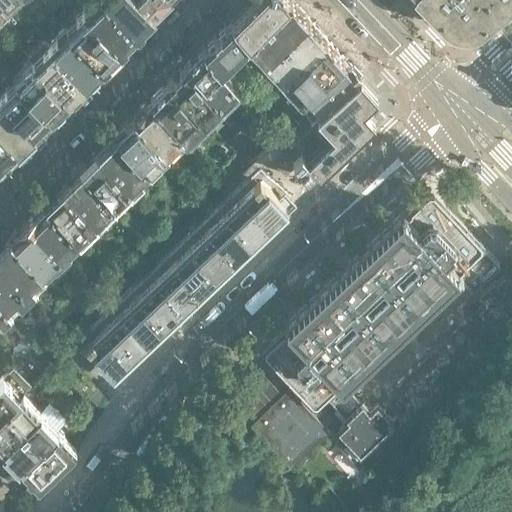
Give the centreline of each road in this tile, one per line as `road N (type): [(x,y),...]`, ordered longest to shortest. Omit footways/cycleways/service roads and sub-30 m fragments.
road 1 (tertiary): [(74,511),(164,385),(331,223)]
road 2 (residential): [(0,199),(204,0)]
road 3 (tertiary): [(435,105),(344,199),(331,223)]
road 4 (tertiary): [(331,223),(351,217),(451,128)]
road 5 (residential): [(408,419),(511,325)]
